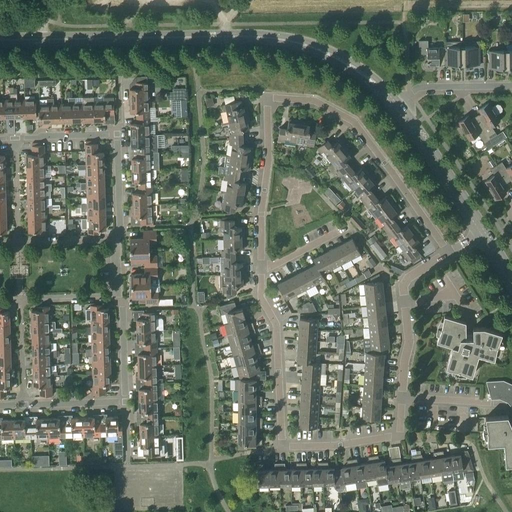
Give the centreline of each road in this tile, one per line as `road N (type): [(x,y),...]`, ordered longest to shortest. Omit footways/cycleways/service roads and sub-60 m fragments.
road 1 (residential): [(448,254),(348,118),(297,97),(267,99),(260,273)]
road 2 (tertiary): [(394,105),(349,64),(298,43),(0,40)]
road 3 (residential): [(260,273),(278,336),(282,448),(399,438),(402,399)]
road 4 (residential): [(402,399),(406,282),(448,254)]
road 5 (tertiary): [(482,233),(394,105)]
road 6 (residential): [(126,405),(0,408)]
road 7 (residential): [(0,303),(123,301)]
road 8 (residential): [(0,242),(121,239)]
